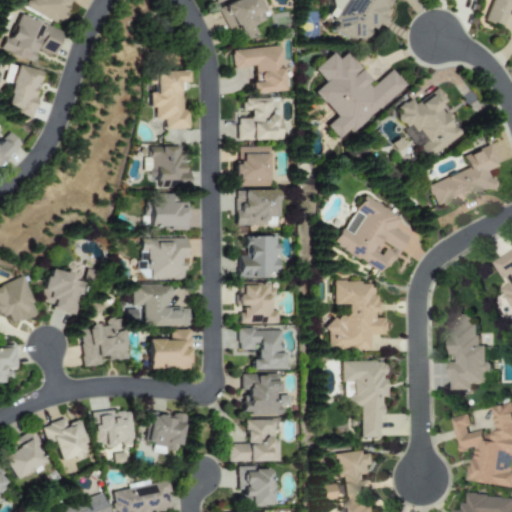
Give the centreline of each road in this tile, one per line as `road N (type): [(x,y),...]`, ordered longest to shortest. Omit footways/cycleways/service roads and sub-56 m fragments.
road 1 (residential): [(211,393),(211,81),(201,32),(177,0)]
road 2 (residential): [(419,477),(422,279),(434,259),(511,215)]
road 3 (residential): [(0,192),(43,155),(84,43),(109,0)]
road 4 (residential): [(0,422),(60,396),(120,388),(211,393)]
